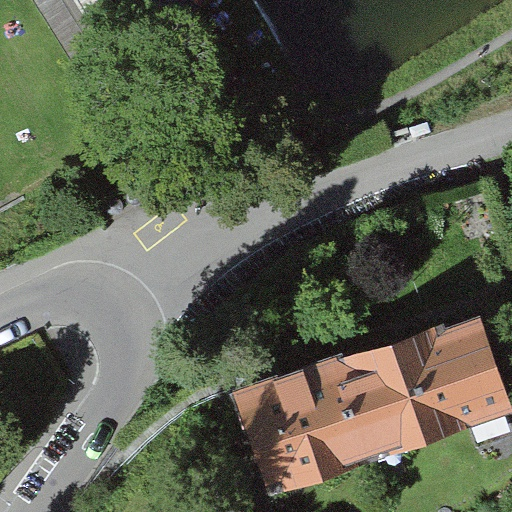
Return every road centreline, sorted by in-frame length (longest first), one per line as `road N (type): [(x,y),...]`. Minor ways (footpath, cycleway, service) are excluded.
road 1 (track): [(511,131),(221,234)]
road 2 (residential): [(110,300),(129,332),(124,378),(32,511)]
road 3 (unclassified): [(221,234),(110,300)]
